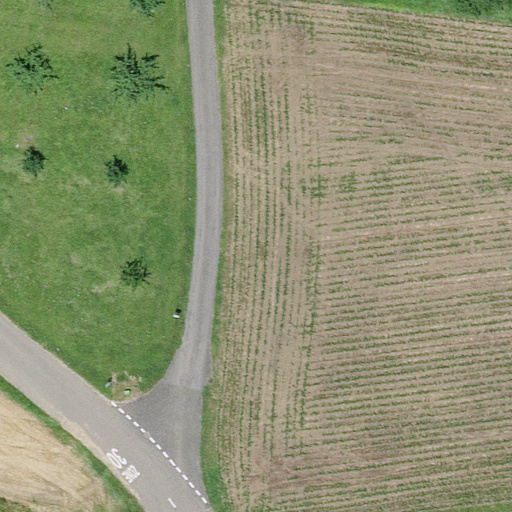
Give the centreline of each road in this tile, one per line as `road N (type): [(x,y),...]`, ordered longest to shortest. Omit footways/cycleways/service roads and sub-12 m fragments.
road 1 (track): [(146,470),(194,316),(207,135),(197,0)]
road 2 (unclassified): [(178,511),(146,470),(0,349)]
